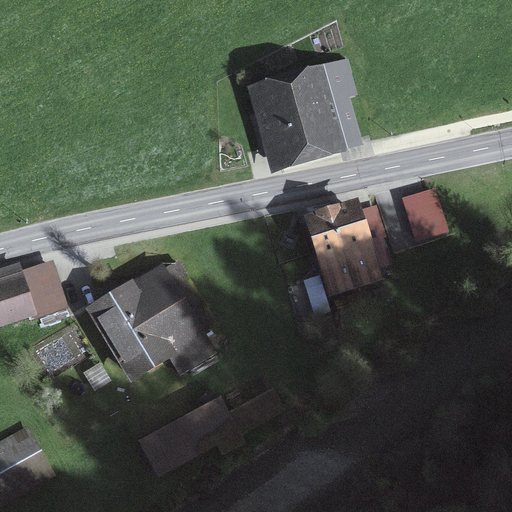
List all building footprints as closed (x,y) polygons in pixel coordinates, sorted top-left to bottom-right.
[(356,95),(346,61),(316,69),(318,78),(261,94),(280,162),(357,140),(345,98),(356,95)] [(407,201),(419,239),(446,231),(434,192),(407,201)] [(379,240),(383,239),(373,209),(353,215),(351,210),(311,222),(333,293),(381,278),(377,268),(387,265),(379,240)] [(206,341),(220,332),(178,264),(96,314),(133,375),(167,354),(181,375),(214,355),(206,341)] [(53,268),(0,285),(0,323),(28,314),(30,321),(66,309),(53,268)] [(313,306),(328,301),(320,276),(305,280),(313,306)] [(197,402),(202,411),(140,444),(157,476),(218,443),(223,454),(242,443),(238,436),(278,414),(266,392),(227,414),(215,392),(197,402)] [(0,505),(53,476),(28,432),(0,447),(0,505)]
